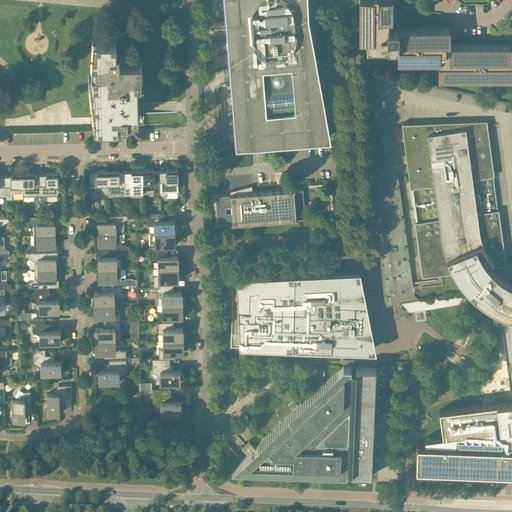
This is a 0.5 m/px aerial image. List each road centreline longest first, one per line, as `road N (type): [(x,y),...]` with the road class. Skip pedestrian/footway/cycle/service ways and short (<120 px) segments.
road 1 (residential): [(74,150),(81,419),(34,436),(0,434)]
road 2 (residential): [(204,498),(209,307),(193,147)]
road 3 (tertiary): [(474,511),(204,498)]
road 4 (tertiary): [(204,498),(0,489)]
road 5 (residential): [(193,147),(190,12)]
road 6 (tertiary): [(0,506),(126,511)]
